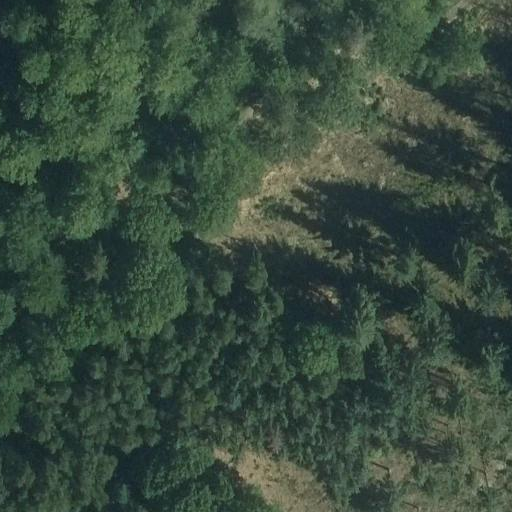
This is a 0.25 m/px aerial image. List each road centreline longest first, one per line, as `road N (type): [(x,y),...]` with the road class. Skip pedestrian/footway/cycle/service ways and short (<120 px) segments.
road 1 (track): [(0,317),(401,0)]
road 2 (track): [(250,511),(0,352)]
